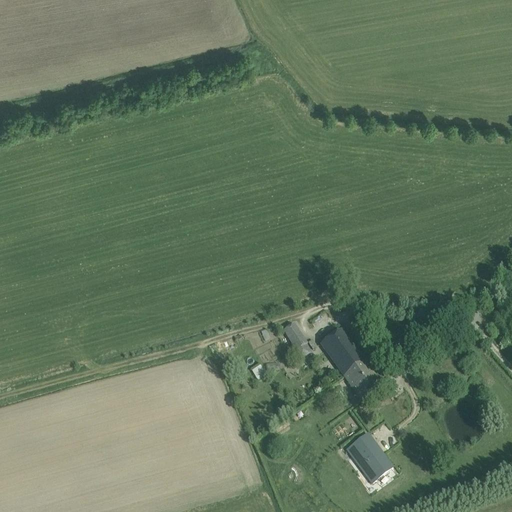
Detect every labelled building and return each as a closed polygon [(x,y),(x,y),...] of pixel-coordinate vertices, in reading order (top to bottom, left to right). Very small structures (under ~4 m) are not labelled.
[(294,325),(283,332),(291,345),(293,348),(299,358),(306,353),(301,344),(304,341),(294,325)] [(321,346),(344,377),(364,363),(341,331),(321,346)] [(283,361),(277,366),(279,369),(286,365),(283,361)] [(344,377),(362,402),(382,387),(364,363),(344,377)] [(253,370),(258,380),(265,377),(260,367),(253,370)] [(385,424),(370,434),(373,439),(379,436),(381,439),(386,436),(390,442),(395,439),(385,424)] [(349,443),(352,448),(347,452),(372,485),(393,470),(365,432),(349,443)]
